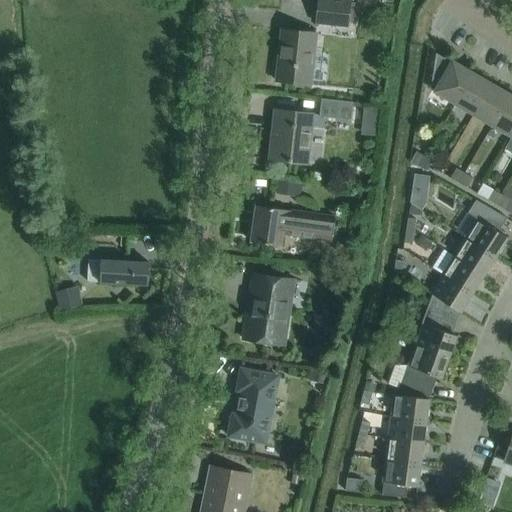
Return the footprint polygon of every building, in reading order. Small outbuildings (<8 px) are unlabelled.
[(341,0),(317,0),(315,23),(347,26),(350,1),(341,0)] [(278,57),(276,81),(310,84),(315,33),(285,29),(281,58),(278,57)] [(441,94),(457,66),(435,53),(430,87),(441,94)] [(462,106),(479,78),(457,66),(441,94),(462,106)] [(484,119),(500,91),(479,78),(462,106),(484,119)] [(505,132),(511,120),(511,97),(500,91),(484,119),(505,132)] [(319,116),(351,119),(353,103),(321,99),(319,116)] [(307,163),(313,114),(274,109),(268,159),(307,163)] [(418,165),(424,156),(416,151),(410,161),(418,165)] [(432,161),(424,156),(418,165),(427,170),(432,161)] [(458,182),(464,172),(455,168),(450,177),(458,182)] [(472,177),(464,172),(458,182),(467,187),(472,177)] [(502,194),(509,182),(493,173),(487,185),(502,194)] [(422,175),(414,174),(412,186),(420,188),(422,175)] [(274,193),(298,196),(300,184),(276,180),(274,193)] [(496,204),(501,194),(493,189),(487,199),(496,204)] [(510,199),(501,194),(496,204),(504,209),(510,199)] [(477,219),(465,237),(495,256),(507,238),(497,231),(506,218),(475,200),(467,213),(477,219)] [(331,240),(335,217),(255,205),(250,241),(280,246),(282,233),(331,240)] [(406,230),(414,231),(415,219),(407,217),(406,230)] [(404,242),(412,244),(414,231),(406,230),(404,242)] [(484,275),(495,256),(465,237),(453,255),(484,275)] [(472,293),(484,275),(453,255),(442,274),(472,293)] [(99,282),(148,285),(149,263),(101,260),(88,259),(87,281),(99,281),(99,282)] [(395,260),(393,272),(401,274),(403,261),(395,260)] [(284,308),(289,279),(253,273),(249,299),(253,300),(251,313),(247,313),(243,339),(283,345),(289,309),(284,308)] [(460,311),(472,293),(442,274),(430,292),(460,311)] [(78,285),(55,291),(60,311),(83,305),(78,285)] [(460,312),(460,311),(430,292),(430,293),(433,295),(415,345),(449,357),(456,336),(447,332),(451,321),(457,311),(460,312)] [(441,378),(449,357),(415,345),(407,366),(394,364),(387,384),(399,389),(397,394),(393,394),(429,399),(426,398),(427,386),(431,375),(441,378)] [(265,443),(278,376),(241,369),(237,390),(241,391),(236,415),(232,414),(228,436),(265,443)] [(368,405),(371,392),(363,390),(360,402),(368,405)] [(426,421),(429,399),(393,394),(390,416),(426,421)] [(423,442),(426,421),(390,416),(388,438),(423,442)] [(358,433),(366,435),(369,423),(362,421),(358,433)] [(363,447),(366,435),(358,433),(355,445),(363,447)] [(420,464),(423,442),(388,438),(385,459),(420,464)] [(417,486),(420,464),(385,459),(382,482),(383,482),(381,494),(405,497),(407,485),(417,486)] [(200,511),(243,511),(251,474),(210,466),(210,467),(213,467),(210,481),(207,480),(200,511)] [(345,490),(361,492),(363,479),(346,478),(345,490)] [(485,479),(477,503),(490,507),(498,482),(485,478),(485,479)]
